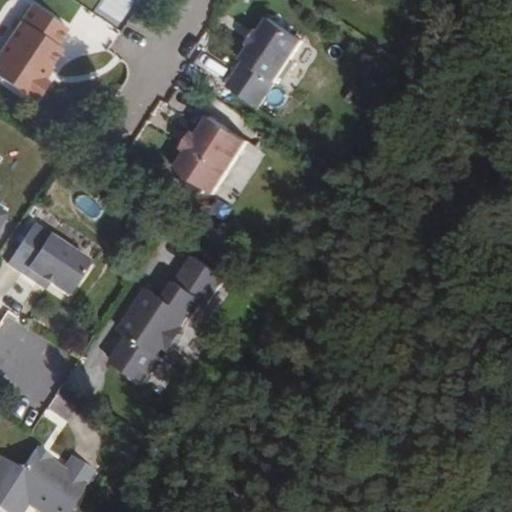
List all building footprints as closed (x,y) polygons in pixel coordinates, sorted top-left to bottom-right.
[(72,30),(31,3),(0,49),(0,79),(28,98),(72,30)] [(249,38),(239,52),(241,53),(225,78),(256,99),(299,32),(266,11),(257,25),(249,38)] [(253,23),(245,36),(249,38),(257,25),(253,23)] [(187,144),(175,162),(183,168),(181,172),(183,179),(195,188),(201,186),(204,182),(213,187),(246,134),(208,109),(196,128),(187,144)] [(183,141),(187,144),(196,128),(193,126),(183,141)] [(67,286),(90,253),(33,215),(7,253),(36,272),(40,267),(49,273),(67,286)] [(113,366),(148,388),(222,275),(187,252),(159,296),(149,290),(122,332),(131,338),(113,366)] [(46,278),(49,273),(40,267),(36,272),(46,278)] [(38,447),(48,454),(51,451),(40,444),(38,447)] [(49,511),(62,511),(94,464),(71,449),(62,463),(48,454),(38,447),(36,446),(22,467),(1,454),(0,455),(0,511),(1,511),(16,511),(27,497),(49,511)]
